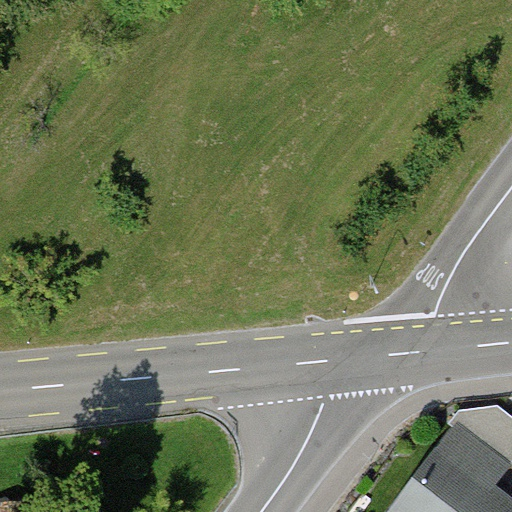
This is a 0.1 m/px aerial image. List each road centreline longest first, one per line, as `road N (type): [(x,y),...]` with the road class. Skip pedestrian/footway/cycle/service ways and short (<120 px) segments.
road 1 (tertiary): [(0,392),(385,356)]
road 2 (tertiary): [(385,356),(436,318),(465,255),(511,194)]
road 3 (tertiary): [(262,511),(302,457),(324,400),(385,356)]
road 4 (tertiary): [(385,356),(511,343)]
